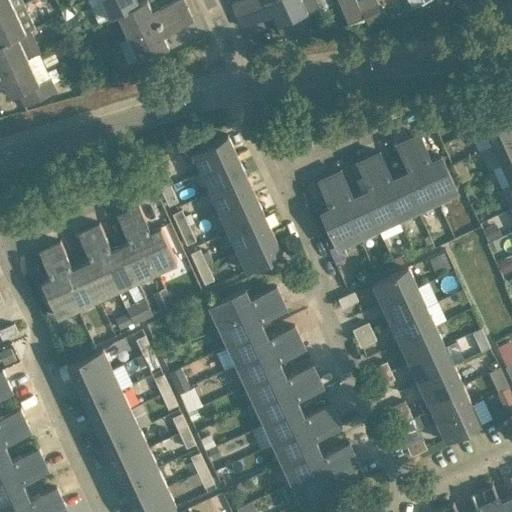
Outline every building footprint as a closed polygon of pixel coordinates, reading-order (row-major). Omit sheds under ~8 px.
[(0,0),(0,12),(24,1),(23,0),(0,0)] [(88,0),(98,20),(118,11),(140,1),(140,0),(139,0),(88,0)] [(118,11),(128,34),(188,6),(185,0),(172,0),(154,9),(149,0),(140,0),(140,1),(118,11)] [(261,0),(234,0),(232,1),(237,11),(261,0)] [(278,23),(308,9),(304,0),(261,0),(237,11),(242,24),(273,11),(278,23)] [(0,41),(30,28),(35,25),(24,1),(0,12),(0,41)] [(378,1),(361,9),(368,24),(385,17),(378,1)] [(188,6),(128,34),(140,58),(170,44),(164,32),(194,18),(188,6)] [(70,18),(67,20),(73,32),(82,27),(76,15),(70,18)] [(0,69),(40,51),(30,28),(0,41),(0,69)] [(57,89),(40,51),(0,69),(0,83),(4,82),(10,94),(18,90),(25,104),(57,89)] [(84,92),(96,86),(91,75),(79,80),(84,92)] [(511,108),(484,122),(493,142),(511,132),(511,108)] [(458,188),(450,171),(442,153),(432,157),(419,131),(409,135),(438,198),(458,188)] [(193,149),(202,168),(237,152),(228,132),(193,149)] [(511,132),(493,142),(503,161),(511,156),(511,132)] [(418,207),(438,198),(409,135),(398,141),(410,167),(402,171),(418,207)] [(418,207),(402,171),(393,176),(380,149),(370,154),(398,216),(418,207)] [(237,152),(202,168),(211,188),(247,172),(237,152)] [(379,225),(398,216),(370,154),(359,159),(371,186),(362,190),(379,225)] [(511,156),(503,161),(511,180),(511,156)] [(458,173),(468,168),(463,157),(453,161),(458,173)] [(149,175),(154,173),(158,171),(152,158),(143,162),(149,175)] [(359,234),(379,225),(362,190),(354,194),(341,167),(330,172),(359,234)] [(164,168),(158,171),(154,173),(161,187),(171,183),(164,168)] [(211,188),(221,208),(256,192),(247,172),(211,188)] [(339,244),(359,234),(330,172),(320,177),(332,204),(322,208),(339,244)] [(171,183),(161,187),(169,204),(179,199),(171,183)] [(256,192),(221,208),(230,228),(265,212),(256,192)] [(129,207),(157,268),(178,258),(170,242),(161,224),(152,228),(139,202),(129,207)] [(130,238),(121,242),(137,277),(157,268),(129,207),(118,212),(130,238)] [(173,212),(179,227),(189,223),(182,208),(173,212)] [(230,228),(239,248),(274,232),(265,212),(230,228)] [(137,277),(121,242),(112,247),(100,220),(89,225),(118,287),(137,277)] [(189,223),(179,227),(187,243),(197,238),(189,223)] [(497,235),(492,223),(484,227),(489,239),(497,235)] [(98,296),(118,287),(89,225),(79,230),(91,256),(82,261),(98,296)] [(283,252),(274,232),(239,248),(249,268),(283,252)] [(79,305),(98,296),(82,261),(73,265),(61,238),(50,243),(79,305)] [(58,314),(79,305),(50,243),(39,248),(52,274),(42,279),(58,314)] [(191,251),(198,267),(208,262),(200,246),(191,251)] [(444,251),(429,257),(435,272),(450,266),(444,251)] [(393,256),(396,263),(404,259),(401,253),(393,256)] [(503,272),(511,267),(511,255),(511,254),(498,260),(503,272)] [(214,277),(208,262),(198,267),(205,281),(214,277)] [(382,299),(419,283),(410,263),(391,271),(373,280),(382,299)] [(382,299),(391,319),(428,303),(419,283),(382,299)] [(246,286),(228,295),(211,302),(220,322),(282,294),(277,284),(250,296),(246,286)] [(153,291),(161,308),(173,303),(165,286),(153,291)] [(354,289),(339,296),(343,305),(359,298),(354,289)] [(282,294),(220,322),(229,342),(264,326),(260,317),(287,305),(282,294)] [(154,313),(145,296),(126,305),(134,322),(154,313)] [(391,319),(401,339),(437,322),(428,303),(391,319)] [(124,324),(133,320),(129,311),(116,317),(120,326),(124,324)] [(353,327),(357,335),(372,328),(369,320),(353,327)] [(19,330),(14,321),(0,327),(0,330),(3,337),(19,330)] [(446,342),(437,322),(401,339),(410,359),(446,342)] [(264,326),(229,342),(238,362),(300,333),(295,323),(268,335),(264,326)] [(476,336),(485,332),(481,325),(473,329),(476,336)] [(377,337),(372,328),(357,335),(361,344),(377,337)] [(72,332),(60,338),(66,351),(78,346),(72,332)] [(136,337),(143,351),(153,347),(146,332),(136,337)] [(300,333),(238,362),(247,381),(282,365),(278,357),(305,344),(300,333)] [(498,344),(506,362),(507,364),(511,361),(511,338),(508,340),(499,344),(498,344)] [(446,342),(410,359),(419,378),(455,362),(446,342)] [(16,357),(10,345),(0,349),(0,352),(5,363),(16,357)] [(104,345),(86,354),(68,362),(77,382),(113,365),(104,345)] [(153,347),(143,351),(150,368),(160,363),(153,347)] [(371,366),(375,375),(391,368),(387,359),(371,366)] [(282,365),(247,381),(257,401),(318,373),(313,362),(287,374),(282,365)] [(419,378),(428,398),(464,381),(455,362),(419,378)] [(77,382),(86,402),(123,385),(113,365),(77,382)] [(179,392),(190,387),(191,386),(182,365),(170,370),(179,392)] [(395,376),(391,368),(375,375),(379,384),(395,376)] [(154,376),(161,391),(171,386),(164,371),(154,376)] [(266,421),(301,405),(297,396),(323,383),(318,373),(257,401),(266,421)] [(0,394),(13,388),(8,378),(0,381),(0,394)] [(428,398),(437,418),(473,401),(464,381),(428,398)] [(86,402),(96,421),(132,405),(123,385),(86,402)] [(511,391),(509,385),(497,390),(504,406),(511,402),(511,391)] [(171,386),(161,391),(168,407),(178,403),(171,386)] [(190,387),(179,392),(187,408),(197,403),(190,387)] [(390,405),(394,414),(409,407),(405,398),(390,405)] [(266,421),(275,441),(337,412),(332,401),(305,414),(301,405),(266,421)] [(482,422),(473,401),(437,418),(447,438),(482,422)] [(132,405),(96,421),(105,441),(141,424),(132,405)] [(0,428),(26,417),(21,406),(0,415),(0,428)] [(197,406),(188,410),(192,418),(200,414),(197,406)] [(409,407),(394,414),(398,423),(413,416),(409,407)] [(172,415),(180,430),(189,426),(182,410),(172,415)] [(275,441),(284,461),(319,444),(315,435),(341,423),(337,412),(275,441)] [(26,417),(0,428),(0,452),(8,449),(4,440),(31,427),(26,417)] [(105,441),(114,461),(150,444),(141,424),(105,441)] [(180,430),(187,446),(197,442),(189,426),(180,430)] [(211,432),(202,436),(206,446),(215,442),(211,432)] [(412,454),(427,446),(423,437),(408,445),(412,454)] [(293,480),(355,452),(350,440),(323,453),(319,444),(284,461),(293,480)] [(150,444),(114,461),(123,481),(160,464),(150,444)] [(221,453),(217,444),(209,447),(213,457),(221,453)] [(0,452),(0,476),(44,456),(39,445),(12,458),(8,449),(0,452)] [(190,454),(198,470),(208,466),(200,449),(190,454)] [(302,500),(338,484),(333,474),(360,462),(355,452),(293,480),(302,500)] [(0,476),(0,500),(27,488),(22,479),(49,467),(44,456),(0,476)] [(123,481),(132,501),(169,484),(160,464),(123,481)] [(217,485),(208,466),(198,470),(203,480),(207,490),(217,485)] [(494,511),(511,511),(511,498),(510,495),(501,499),(493,481),(482,486),(494,511)] [(0,511),(25,511),(62,495),(57,484),(31,497),(27,488),(0,500),(0,511)] [(169,484),(132,501),(137,511),(159,511),(178,503),(169,484)] [(494,511),(482,486),(472,491),(480,509),(473,511),(494,511)] [(25,511),(53,511),(67,506),(62,495),(25,511)] [(446,511),(459,511),(454,499),(443,504),(446,511)]
